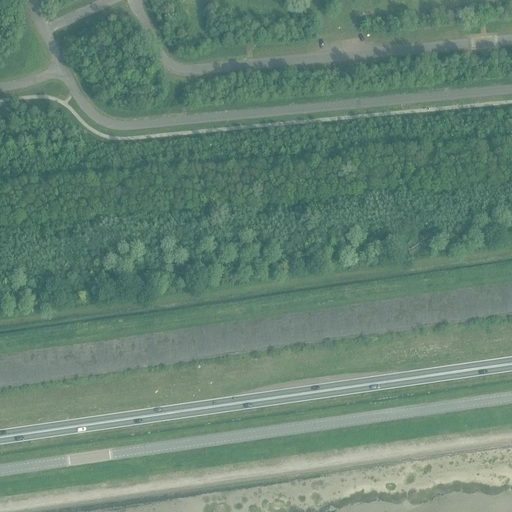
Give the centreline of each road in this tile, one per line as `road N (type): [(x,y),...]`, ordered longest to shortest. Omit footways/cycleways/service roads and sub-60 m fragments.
road 1 (unclassified): [(0,470),(511,397)]
road 2 (trunk): [(0,437),(511,364)]
road 3 (unclassified): [(60,68),(86,108),(117,125),(511,89)]
road 4 (unclassified): [(511,41),(183,71),(164,62),(136,0)]
